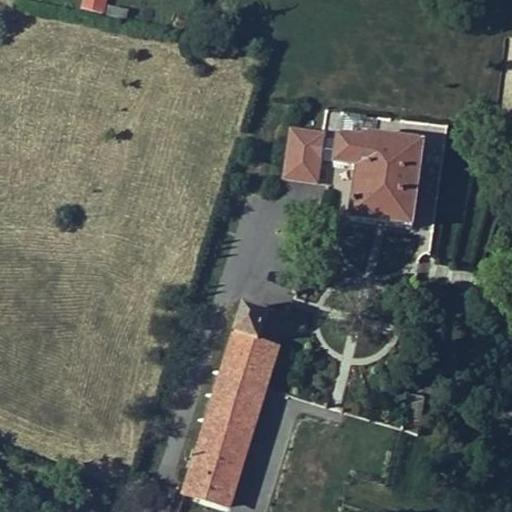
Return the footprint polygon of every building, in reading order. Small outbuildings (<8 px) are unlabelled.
[(81,0),(80,11),(104,14),(106,0),(81,0)] [(317,187),(326,133),(289,127),(280,180),(317,187)] [(336,139),(332,168),(341,169),(351,170),(354,170),(347,222),(409,230),(421,146),(371,140),(373,129),(363,128),(361,143),(336,139)] [(244,302),(220,377),(265,390),(266,389),(278,351),(257,345),(269,309),(244,302)] [(220,377),(199,445),(244,459),(265,390),(220,377)] [(402,434),(395,461),(403,463),(409,464),(416,437),(402,434)] [(236,484),(244,459),(199,445),(191,470),(236,484)] [(399,481),(403,463),(395,461),(388,459),(384,478),(399,481)] [(191,470),(183,495),(229,508),(236,484),(191,470)]
